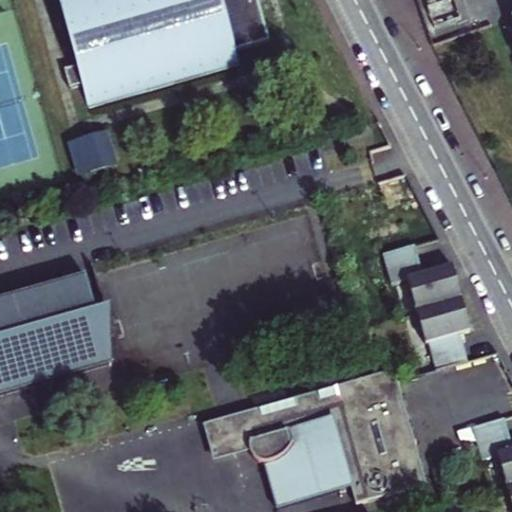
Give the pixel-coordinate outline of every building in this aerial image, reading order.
[(40,0),(59,59),(45,63),(51,84),(65,80),(73,104),(221,59),(217,43),(250,34),(240,0),(40,0)] [(94,135),(59,145),(67,170),(102,160),(94,135)] [(428,344),(436,373),(468,364),(459,335),(470,332),(468,322),(461,300),(454,276),(452,267),(423,275),(415,246),(384,255),(392,284),(407,280),(416,312),(425,345),(428,344)] [(0,388),(106,358),(87,296),(79,269),(0,292),(0,388)] [(87,296),(106,358),(108,357),(104,317),(97,293),(87,296)] [(426,486),(394,373),(204,427),(214,463),(250,453),(251,453),(251,455),(251,456),(252,456),(252,457),(253,457),(253,458),(254,459),(254,460),(255,460),(256,461),(256,462),(257,462),(258,463),(259,464),(261,464),(262,465),(263,465),(263,466),(264,466),(277,511),(352,490),(356,506),(426,486)] [(511,445),(505,420),(474,429),(482,460),(497,456),(511,506),(511,445)]
